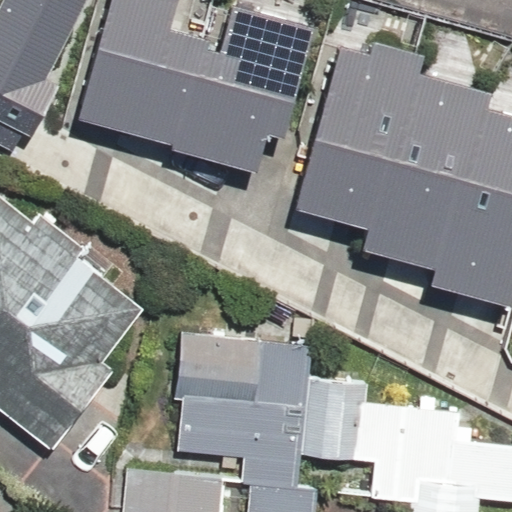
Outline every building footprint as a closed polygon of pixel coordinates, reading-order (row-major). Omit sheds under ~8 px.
[(0,0),(0,144),(9,149),(20,128),(27,133),(55,80),(43,74),(80,0),(0,0)] [(167,142),(253,166),(263,127),(279,132),(310,21),(236,0),(228,0),(215,45),(203,41),(205,33),(164,21),(170,0),(104,0),(74,112),(168,138),(167,142)] [(506,299),(511,277),(511,107),(484,100),(489,87),(415,66),(421,47),(369,33),(367,46),(337,38),(290,202),(363,222),(357,243),(429,262),(425,276),(506,299)] [(168,287),(5,172),(0,178),(0,398),(60,440),(168,287)] [(330,241),(235,194),(207,251),(303,297),(330,241)] [(317,342),(187,330),(177,448),(249,454),(244,511),(320,511),(323,477),(305,476),(317,342)] [(511,435),(471,430),(476,396),(334,377),(324,456),(379,464),(374,501),(425,508),(430,475),(448,478),(443,511),(501,511),(503,501),(511,502),(511,435)] [(228,511),(233,482),(126,468),(120,511),(228,511)]
